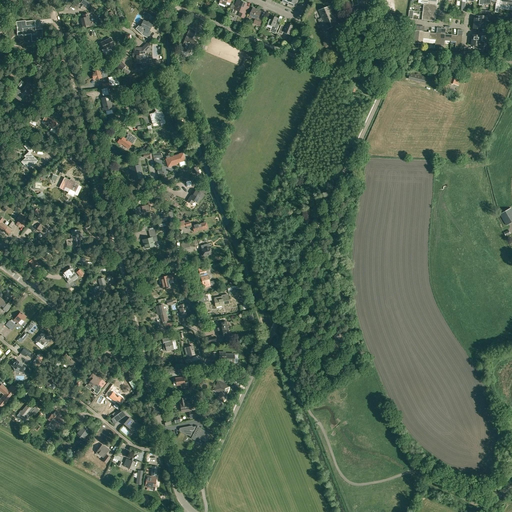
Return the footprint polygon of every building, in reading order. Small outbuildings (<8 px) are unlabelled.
[(234,8),(234,9),(237,10),(236,10),(240,12),(239,16),(244,18),(247,12),(244,10),(247,4),(240,1),(238,0),(236,4),(233,3),(231,6),(234,8)] [(507,6),(508,2),(508,0),(499,0),(499,6),(499,7),(499,9),(501,9),(502,6),(507,6)] [(342,8),(341,7),(339,1),(333,4),(334,6),(331,7),(330,6),(319,10),(322,18),(318,20),(322,31),(325,38),(326,40),(324,43),(326,47),(331,48),(333,44),(331,40),(329,36),(327,29),(338,25),(332,11),(335,9),(335,10),(336,10),(342,8)] [(433,8),(433,5),(428,4),(424,3),(423,12),(435,13),(436,8),(433,8)] [(253,8),(249,17),(255,20),(253,24),(259,26),(262,20),(258,18),(261,12),(253,8)] [(435,13),(423,12),(422,20),(435,21),(435,13)] [(89,20),(88,14),(80,16),(83,28),(92,25),(90,20),(89,20)] [(276,33),(279,25),(276,24),(278,18),(271,15),(268,24),(272,26),(270,31),(276,33)] [(485,25),(486,19),(487,20),(487,16),(476,15),(476,18),(474,18),(473,23),(485,25)] [(149,31),(152,26),(154,27),(155,23),(153,22),(149,20),(147,23),(143,21),(141,26),(139,25),(135,29),(142,35),(148,38),(151,32),(149,31)] [(25,21),(16,21),(16,27),(16,29),(17,29),(17,30),(16,30),(17,30),(17,32),(22,31),(25,31),(25,34),(26,34),(30,33),(35,33),(35,30),(35,27),(34,25),(35,25),(35,24),(34,24),(34,22),(34,21),(31,21),(28,22),(27,22),(26,21),(25,21)] [(281,25),(278,33),(282,34),(283,32),(291,35),(294,28),(292,27),(293,26),(287,23),(285,27),(281,25)] [(479,32),(487,33),(487,29),(486,28),(486,25),(485,25),(473,23),(473,29),(480,29),(479,32)] [(407,42),(418,44),(419,31),(416,30),(416,31),(411,30),(411,25),(409,25),(407,42)] [(187,34),(186,38),(183,45),(184,45),(182,51),(190,53),(192,48),(194,49),(196,42),(192,40),(193,36),(193,37),(196,31),(189,29),(187,34)] [(461,48),(463,30),(458,30),(457,35),(452,35),(451,41),(456,42),(455,47),(461,48)] [(423,38),(429,39),(430,32),(422,32),(422,31),(419,31),(418,44),(418,46),(421,46),(421,44),(423,44),(423,38)] [(432,49),(435,49),(439,49),(441,33),(438,33),(430,32),(429,39),(435,40),(435,45),(432,45),(432,49)] [(472,35),(472,40),(480,41),(481,36),(486,36),(487,33),(479,32),(479,35),(472,35)] [(445,41),(451,41),(452,35),(444,34),(444,33),(441,33),(439,49),(443,49),(443,46),(444,46),(445,41)] [(110,52),(108,48),(114,45),(111,38),(100,43),(103,49),(102,50),(104,55),(110,52)] [(482,41),(480,41),(472,40),(471,46),(478,46),(478,49),(484,50),(485,43),(482,43),(482,41)] [(142,59),(142,54),(146,54),(146,51),(151,46),(147,42),(142,47),(133,47),(133,53),(132,53),(132,57),(134,57),(134,63),(134,67),(145,67),(145,64),(151,64),(151,59),(142,59)] [(114,64),(121,71),(125,66),(118,60),(114,64)] [(43,70),(37,64),(34,67),(40,73),(43,70)] [(92,73),(92,75),(93,79),(96,79),(96,80),(100,78),(103,78),(107,77),(105,69),(103,68),(100,68),(98,69),(94,70),(92,71),(93,73),(92,73)] [(410,73),(410,75),(409,79),(425,83),(426,77),(410,73)] [(461,77),(450,73),(447,82),(459,86),(461,77)] [(12,96),(21,102),(26,95),(28,96),(30,92),(26,89),(29,84),(27,83),(21,91),(17,88),(12,96)] [(103,96),(109,95),(108,92),(110,91),(109,88),(101,89),(103,96)] [(112,109),(110,101),(109,97),(103,98),(105,108),(103,108),(104,111),(112,109)] [(141,99),(137,100),(142,111),(146,110),(141,99)] [(150,114),(153,123),(156,122),(156,121),(159,120),(162,125),(165,123),(164,117),(160,112),(158,106),(154,107),(156,112),(150,114)] [(44,124),(45,122),(49,124),(48,126),(52,128),(50,131),(54,134),(55,133),(60,125),(48,118),(48,119),(45,117),(43,120),(39,119),(37,123),(32,120),(30,123),(35,126),(36,124),(39,125),(41,122),(44,124)] [(128,132),(126,135),(127,136),(125,139),(123,137),(121,141),(119,140),(117,142),(121,145),(122,144),(128,148),(134,141),(136,138),(128,132)] [(38,161),(31,153),(29,152),(24,157),(26,158),(21,163),(24,165),(26,164),(30,169),(38,161)] [(165,159),(167,165),(175,163),(176,164),(179,163),(179,165),(185,163),(182,154),(170,158),(169,155),(166,156),(166,159),(165,159)] [(140,165),(130,167),(133,180),(143,178),(140,165)] [(79,185),(75,183),(69,181),(64,178),(60,187),(68,191),(74,194),(79,185)] [(191,204),(193,201),(197,203),(198,204),(206,192),(198,187),(196,190),(195,189),(192,195),(187,202),(191,204)] [(129,204),(130,206),(132,216),(139,214),(137,202),(129,204)] [(150,210),(148,204),(139,206),(141,213),(150,210)] [(37,208),(33,212),(39,219),(43,216),(37,208)] [(511,210),(511,208),(500,214),(507,225),(511,222),(511,210)] [(17,223),(25,228),(28,223),(25,221),(27,219),(20,215),(16,220),(18,221),(17,223)] [(0,218),(0,217),(0,229),(9,236),(13,231),(2,223),(4,220),(0,218)] [(192,226),(194,232),(205,229),(204,223),(198,225),(198,223),(193,224),(194,226),(192,226)] [(43,225),(41,224),(36,229),(44,235),(48,229),(49,227),(44,224),(43,225)] [(70,240),(72,246),(80,244),(79,238),(83,238),(82,234),(80,234),(79,230),(71,232),(72,236),(73,239),(70,240)] [(156,236),(150,238),(144,239),(146,248),(152,247),(152,243),(154,243),(153,242),(157,241),(156,236)] [(188,242),(180,244),(182,250),(190,248),(188,242)] [(211,254),(211,251),(212,251),(211,248),(210,248),(209,244),(204,245),(201,246),(203,256),(211,254)] [(73,282),(78,279),(70,267),(61,272),(67,281),(71,279),(73,282)] [(200,274),(198,274),(199,278),(201,278),(203,288),(211,286),(210,282),(208,275),(207,275),(206,270),(199,272),(200,274)] [(168,281),(169,281),(173,280),(172,275),(167,276),(160,278),(163,289),(170,288),(168,281)] [(100,286),(93,288),(95,295),(103,293),(103,291),(104,291),(105,288),(104,285),(106,285),(103,278),(98,279),(100,286)] [(216,307),(230,304),(229,297),(228,297),(227,294),(221,295),(221,296),(214,298),(215,300),(214,300),(216,307)] [(7,303),(3,309),(7,312),(11,306),(7,303)] [(182,322),(188,321),(184,303),(179,304),(180,307),(179,308),(182,322)] [(160,314),(162,322),(168,321),(167,317),(166,318),(164,308),(163,304),(155,306),(158,315),(160,314)] [(20,311),(13,320),(18,323),(21,326),(24,321),(27,316),(20,311)] [(16,325),(10,320),(5,325),(12,331),(16,325)] [(224,337),(224,335),(227,335),(226,330),(228,330),(226,321),(223,322),(224,322),(218,323),(219,327),(217,328),(218,330),(217,330),(217,331),(218,331),(219,336),(220,338),(224,337)] [(37,342),(38,341),(45,347),(51,340),(43,332),(35,341),(37,342)] [(170,341),(169,338),(162,339),(164,345),(165,345),(167,351),(174,349),(177,348),(176,344),(175,344),(175,345),(173,345),(171,340),(170,341)] [(186,353),(187,358),(191,357),(190,355),(194,354),(192,346),(186,347),(184,348),(185,351),(187,351),(188,353),(186,353)] [(234,363),(234,354),(225,354),(225,352),(220,352),(220,360),(224,360),(224,363),(234,363)] [(73,367),(74,365),(77,362),(74,360),(76,357),(71,353),(68,357),(65,355),(62,359),(68,364),(69,363),(73,367)] [(36,357),(32,364),(34,365),(38,368),(43,361),(38,358),(36,357)] [(58,366),(62,361),(57,357),(53,363),(58,366)] [(23,364),(19,361),(16,359),(11,365),(13,368),(14,370),(15,371),(17,372),(19,373),(21,372),(25,373),(27,365),(23,364)] [(51,382),(53,379),(50,377),(51,375),(48,372),(45,377),(47,379),(44,383),(53,388),(56,384),(51,382)] [(220,378),(225,380),(232,383),(233,379),(226,376),(221,374),(220,378)] [(95,375),(89,384),(88,384),(86,387),(90,390),(94,385),(97,387),(94,391),(98,394),(102,387),(99,385),(100,383),(102,380),(95,375)] [(188,382),(184,383),(183,377),(175,378),(176,385),(180,385),(181,389),(189,388),(188,382)] [(221,383),(218,382),(215,390),(217,390),(217,391),(220,393),(218,399),(219,399),(219,400),(222,402),(223,401),(224,401),(224,400),(225,400),(227,396),(226,396),(229,387),(226,385),(226,384),(221,382),(221,383)] [(32,391),(34,388),(27,383),(24,387),(29,391),(30,390),(32,391)] [(0,391),(4,395),(0,399),(0,405),(2,407),(4,404),(5,405),(9,400),(8,399),(12,394),(13,395),(17,390),(12,385),(8,389),(2,384),(0,386),(0,391)] [(123,399),(116,394),(112,399),(115,401),(116,400),(120,403),(123,399)] [(179,399),(181,409),(182,412),(191,410),(190,402),(185,403),(184,398),(179,399)] [(49,410),(52,411),(57,404),(54,403),(53,404),(51,403),(49,406),(44,412),(46,414),(49,410)] [(24,421),(32,412),(35,415),(38,410),(36,406),(33,408),(28,404),(22,411),(21,410),(17,415),(24,421)] [(60,423),(61,420),(62,420),(58,418),(60,415),(59,414),(59,413),(55,410),(48,419),(51,421),(48,425),(54,430),(58,425),(60,423)] [(122,411),(114,417),(117,421),(125,415),(122,411)] [(124,424),(132,430),(133,429),(136,432),(140,426),(130,418),(124,424)] [(76,434),(84,440),(90,431),(83,426),(82,428),(81,427),(76,434)] [(180,431),(192,437),(193,435),(196,436),(196,437),(206,442),(210,433),(200,428),(200,429),(197,427),(197,426),(190,427),(190,426),(180,428),(179,428),(179,429),(179,430),(179,431),(180,431)] [(105,450),(107,449),(102,445),(97,452),(103,457),(106,454),(107,452),(105,450)] [(104,457),(102,460),(105,462),(106,463),(111,458),(109,456),(106,454),(104,457)] [(134,461),(127,459),(124,466),(135,470),(136,466),(132,465),(134,461)] [(147,486),(155,487),(156,478),(151,477),(151,482),(148,482),(147,486)]
